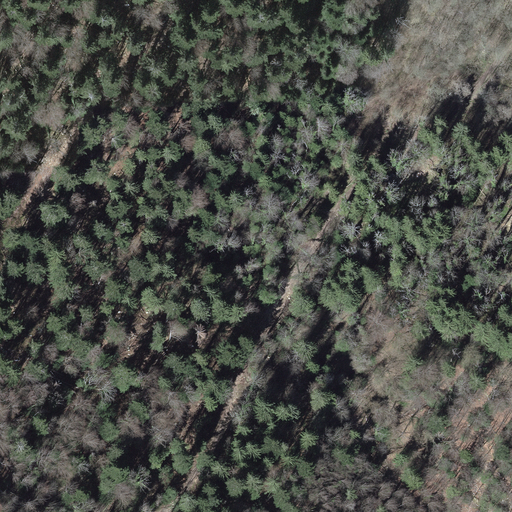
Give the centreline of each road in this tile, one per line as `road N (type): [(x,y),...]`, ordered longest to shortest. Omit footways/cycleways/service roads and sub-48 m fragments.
road 1 (track): [(336,216),(286,291),(178,511)]
road 2 (track): [(336,216),(511,49)]
